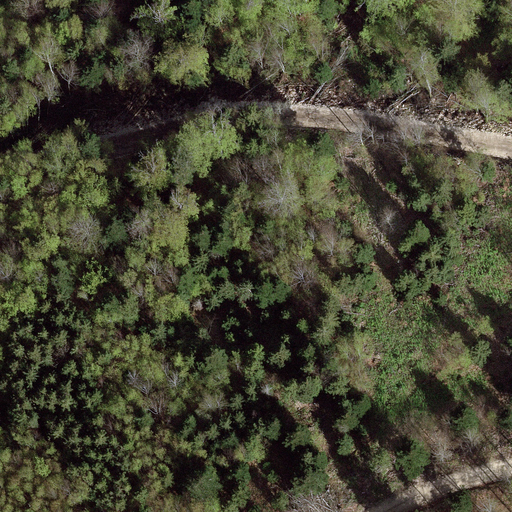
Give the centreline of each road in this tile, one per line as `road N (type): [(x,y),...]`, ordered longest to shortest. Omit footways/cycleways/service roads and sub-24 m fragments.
road 1 (track): [(110,142),(217,116),(277,113),(511,150)]
road 2 (track): [(511,465),(384,511)]
